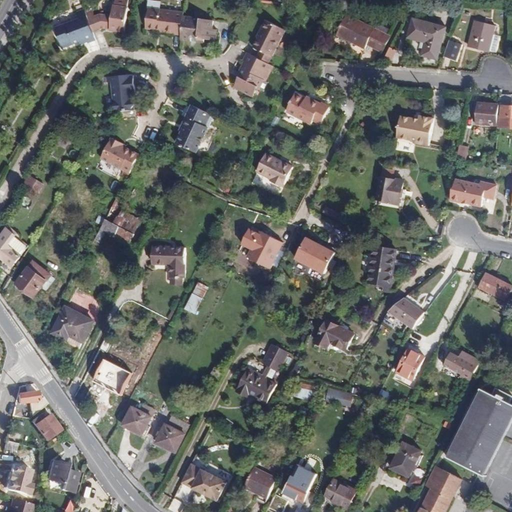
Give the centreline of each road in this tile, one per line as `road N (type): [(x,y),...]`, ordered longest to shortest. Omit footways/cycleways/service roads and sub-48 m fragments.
road 1 (residential): [(0,196),(85,66),(107,57),(174,70)]
road 2 (tertiary): [(32,358),(144,511)]
road 3 (residential): [(368,74),(299,211)]
road 4 (residential): [(368,74),(511,84)]
